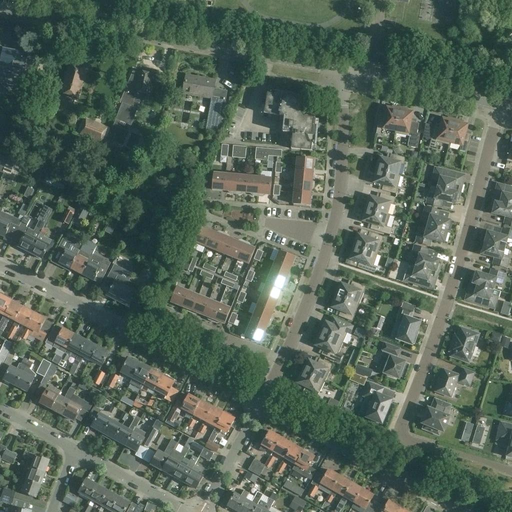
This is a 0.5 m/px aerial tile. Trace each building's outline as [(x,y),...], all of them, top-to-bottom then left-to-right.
[(23,78),(30,80),(34,58),(28,57),(29,54),(3,49),(1,57),(0,56),(0,80),(5,81),(6,79),(9,79),(15,81),(16,71),(24,73),(23,78)] [(79,99),(84,80),(87,70),(69,65),(60,94),(79,99)] [(155,75),(139,72),(138,73),(133,72),(120,103),(122,104),(116,120),(131,126),(138,110),(140,100),(135,99),(136,92),(151,95),(155,75)] [(219,133),(227,116),(223,116),(228,91),(214,89),(215,82),(186,76),(183,94),(211,99),(206,131),(219,133)] [(312,152),(313,145),(316,145),(317,126),(314,126),(315,119),(306,118),(298,109),(300,100),(293,98),(294,95),(275,92),(275,95),(268,94),(264,114),(284,118),(283,133),(293,134),(291,150),(312,152)] [(115,108),(110,100),(101,102),(100,111),(108,115),(115,108)] [(395,134),(400,109),(393,107),(393,110),(387,109),(386,118),(380,116),(376,134),(383,136),(384,129),(395,131),(395,134)] [(407,110),(400,109),(395,134),(409,137),(407,147),(417,149),(420,134),(417,134),(419,124),(410,122),(412,113),(406,112),(407,110)] [(86,119),(79,135),(101,144),(108,128),(86,119)] [(438,143),(449,146),(456,120),(449,119),(448,121),(443,120),(441,128),(435,127),(429,147),(436,149),(438,143)] [(456,120),(449,146),(450,143),(461,146),(459,152),(466,154),(471,136),(465,135),(467,126),(462,124),(462,122),(456,120)] [(118,143),(108,138),(103,147),(114,153),(118,143)] [(263,149),(262,161),(268,161),(268,157),(281,158),(282,151),(263,149)] [(0,164),(6,167),(9,159),(0,155),(0,164)] [(14,165),(18,167),(21,159),(11,155),(9,159),(6,167),(4,171),(11,174),(14,165)] [(377,163),(375,170),(401,177),(401,176),(397,175),(400,164),(404,165),(406,159),(391,155),(389,161),(381,159),(379,164),(377,163)] [(203,159),(195,157),(194,164),(202,166),(203,159)] [(296,170),(313,172),(314,167),(314,160),(311,159),(310,159),(297,158),(296,170)] [(438,188),(461,194),(463,185),(461,182),(450,179),(452,172),(435,168),(432,180),(439,182),(438,188)] [(185,173),(177,169),(172,181),(180,185),(185,173)] [(313,172),(296,170),(295,181),(314,183),(314,179),(313,176),(313,172)] [(401,177),(375,170),(373,177),(376,177),(374,183),(383,185),(382,191),(396,195),(401,177)] [(46,176),(65,184),(67,179),(48,171),(46,176)] [(224,192),(226,175),(214,173),(213,191),(224,192)] [(196,178),(188,174),(185,181),(193,185),(196,178)] [(226,175),(224,192),(229,192),(232,194),(236,195),(237,176),(226,175)] [(237,176),(236,195),(240,195),(243,193),(247,194),(249,177),(237,176)] [(249,177),(247,194),(251,194),(254,196),(258,197),(260,178),(249,177)] [(260,178),(258,197),(262,197),(265,195),(270,196),(272,179),(260,178)] [(314,183),(295,181),(294,193),(311,194),(311,190),(314,187),(314,183)] [(402,195),(412,198),(415,188),(405,185),(402,195)] [(493,202),(511,206),(511,187),(511,188),(509,195),(498,192),(495,194),(493,202)] [(461,194),(438,188),(435,198),(428,196),(426,204),(440,208),(442,201),(455,205),(456,201),(459,202),(461,194)] [(32,201),(36,192),(31,189),(26,198),(32,201)] [(98,194),(90,190),(84,201),(92,205),(98,194)] [(311,194),(294,193),(293,205),(306,206),(310,206),(311,200),(311,194)] [(365,209),(390,216),(387,215),(390,204),(394,205),(396,198),(381,194),(379,200),(370,198),(369,203),(366,202),(365,209)] [(511,206),(493,202),(491,210),(493,211),(492,214),(505,218),(504,224),(511,226),(511,206)] [(74,217),(83,222),(89,211),(80,206),(74,217)] [(448,231),(450,232),(452,224),(450,223),(451,221),(438,217),(440,211),(425,207),(422,219),(429,221),(427,227),(448,233),(448,231)] [(390,216),(365,209),(363,215),(365,216),(363,221),(372,224),(370,230),(385,234),(391,236),(392,229),(387,227),(390,216)] [(66,210),(60,221),(62,222),(57,230),(63,233),(68,225),(75,214),(66,210)] [(11,245),(24,217),(22,221),(2,213),(0,216),(0,235),(5,238),(5,237),(12,240),(10,244),(11,245)] [(31,254),(44,229),(43,228),(45,225),(39,221),(34,231),(26,227),(30,220),(24,217),(11,245),(18,248),(19,247),(19,248),(31,254)] [(206,247),(212,232),(202,227),(195,243),(206,247)] [(448,233),(427,227),(424,237),(418,235),(415,243),(430,247),(431,241),(445,244),(448,233)] [(44,229),(31,254),(42,260),(49,247),(48,247),(52,241),(44,237),(48,231),(44,229)] [(484,243),(505,249),(508,239),(511,240),(511,231),(503,229),(501,236),(488,232),(484,243)] [(217,252),(224,234),(220,232),(216,233),(212,232),(206,247),(217,252)] [(352,247),(377,255),(383,238),(369,233),(367,239),(359,236),(357,241),(355,240),(352,247)] [(227,256),(234,240),(230,238),(228,236),(224,234),(217,252),(227,256)] [(238,260),(245,243),(241,241),(238,242),(234,240),(227,256),(238,260)] [(71,270),(78,257),(81,250),(82,251),(85,244),(79,241),(76,247),(70,244),(58,266),(66,270),(67,268),(71,270)] [(245,243),(238,260),(249,265),(255,249),(251,247),(249,244),(245,243)] [(510,257),(503,255),(505,249),(484,243),(484,244),(481,243),(479,252),(482,253),(481,255),(494,259),(493,265),(507,269),(510,257)] [(82,276),(89,263),(92,257),(97,247),(92,244),(87,254),(82,251),(81,250),(78,257),(71,270),(82,276)] [(416,266),(439,273),(441,265),(439,264),(440,260),(427,256),(429,250),(414,246),(412,254),(419,256),(416,266)] [(374,266),(377,255),(352,247),(348,258),(359,262),(357,268),(375,274),(377,267),(374,266)] [(10,251),(6,266),(14,268),(18,253),(10,251)] [(275,263),(291,269),(295,258),(279,252),(275,263)] [(89,263),(82,276),(94,282),(100,285),(111,263),(104,260),(103,262),(92,257),(89,263)] [(291,269),(275,263),(271,273),(288,280),(290,276),(289,273),(291,269)] [(118,302),(126,287),(129,281),(119,276),(122,269),(114,265),(103,286),(111,290),(107,297),(118,302)] [(439,273),(416,266),(414,272),(407,269),(404,281),(420,286),(422,280),(433,283),(436,281),(439,273)] [(470,283),(493,290),(495,284),(502,286),(505,274),(491,270),(489,276),(476,272),(475,276),(473,275),(470,283)] [(288,280),(271,273),(266,284),(282,290),(284,286),(287,284),(288,280)] [(139,290),(145,293),(153,277),(146,274),(139,290)] [(129,281),(126,287),(118,302),(129,308),(140,287),(129,281)] [(335,295),(359,305),(366,288),(352,282),(350,288),(341,285),(339,290),(337,289),(335,295)] [(493,290),(470,283),(468,291),(470,295),(477,297),(475,304),(495,310),(498,298),(491,296),(493,290)] [(282,290),(266,284),(262,294),(280,301),(281,297),(281,294),(282,290)] [(182,308),(188,292),(177,287),(171,303),(182,308)] [(188,292),(182,308),(186,309),(188,312),(192,314),(199,296),(188,292)] [(280,301),(262,294),(258,305),(274,311),(275,307),(278,305),(280,301)] [(359,305),(335,295),(332,302),(334,303),(332,308),(341,311),(338,317),(352,322),(359,305)] [(4,299),(0,296),(0,313),(4,316),(11,303),(13,300),(6,296),(4,299)] [(199,296),(192,314),(196,315),(199,314),(203,316),(209,300),(199,296)] [(209,300),(203,316),(207,318),(209,321),(213,322),(220,304),(209,300)] [(11,303),(4,316),(0,324),(0,330),(3,332),(10,319),(16,322),(23,308),(11,303)] [(220,304),(213,322),(217,324),(220,323),(224,325),(231,309),(220,304)] [(274,311),(258,305),(254,315),(271,323),(273,319),(272,315),(274,311)] [(23,308),(16,322),(13,327),(12,326),(6,338),(11,341),(20,324),(27,327),(27,328),(34,314),(23,308)] [(417,337),(415,336),(420,322),(411,319),(413,313),(401,309),(397,320),(403,322),(397,340),(412,345),(412,344),(414,345),(417,337)] [(27,328),(27,327),(21,338),(26,341),(29,336),(43,343),(53,324),(46,320),(34,314),(27,328)] [(271,323),(254,315),(249,326),(265,332),(267,328),(270,327),(271,323)] [(319,333),(343,344),(350,327),(337,321),(334,327),(326,323),(324,328),(321,327),(319,333)] [(65,355),(75,336),(63,330),(63,331),(55,326),(45,344),(59,351),(65,355)] [(265,332),(249,326),(245,337),(261,343),(265,332)] [(461,329),(458,338),(455,337),(453,343),(452,344),(450,349),(451,350),(450,352),(452,353),(451,357),(468,363),(478,335),(461,329)] [(343,344),(319,333),(316,340),(318,341),(316,346),(324,349),(321,355),(340,363),(343,356),(338,354),(343,344)] [(499,343),(501,337),(492,334),(490,340),(499,343)] [(73,352),(79,355),(86,342),(75,336),(65,355),(69,357),(70,357),(73,352)] [(511,340),(503,337),(500,347),(508,349),(511,340)] [(0,370),(1,369),(10,350),(12,344),(5,341),(0,351),(0,370)] [(98,348),(86,342),(79,355),(76,360),(73,366),(77,368),(80,363),(81,363),(82,362),(84,358),(90,361),(91,361),(98,348)] [(403,378),(408,366),(405,365),(406,362),(396,358),(397,357),(400,349),(385,344),(382,351),(383,351),(382,356),(388,358),(386,363),(388,363),(384,374),(399,380),(400,377),(403,378)] [(98,348),(91,361),(102,367),(109,354),(98,348)] [(16,387),(28,361),(24,359),(21,365),(20,364),(16,371),(11,368),(14,361),(12,361),(16,352),(10,350),(1,369),(8,372),(4,381),(16,387)] [(301,371),(325,383),(333,366),(320,359),(317,365),(309,361),(306,366),(304,365),(301,371)] [(36,373),(44,378),(45,378),(52,364),(43,360),(36,373)] [(122,373),(133,379),(140,366),(141,363),(134,360),(133,362),(128,360),(122,373)] [(28,361),(16,387),(28,393),(36,375),(30,370),(33,363),(28,361)] [(61,391),(64,386),(70,374),(52,364),(45,378),(44,378),(35,394),(43,399),(40,404),(51,410),(59,397),(47,391),(49,388),(45,386),(49,379),(58,384),(56,389),(61,391)] [(357,365),(354,373),(369,379),(372,371),(357,365)] [(140,366),(133,379),(144,385),(151,372),(140,366)] [(474,374),(463,370),(461,377),(444,370),(435,392),(451,398),(457,382),(469,387),(474,374)] [(92,383),(99,386),(105,375),(99,371),(92,383)] [(325,383),(301,371),(298,377),(300,378),(298,383),(306,387),(303,393),(316,399),(325,383)] [(156,391),(163,378),(164,375),(157,372),(156,374),(151,372),(144,385),(141,390),(147,393),(150,388),(156,391)] [(112,374),(105,388),(109,390),(110,388),(113,389),(119,378),(112,374)] [(156,391),(167,397),(174,384),(175,381),(169,378),(167,380),(163,378),(156,391)] [(369,384),(365,393),(363,398),(365,399),(359,414),(367,417),(367,418),(382,424),(391,400),(380,396),(383,390),(369,384)] [(63,416),(70,403),(76,391),(70,388),(64,400),(59,397),(51,410),(63,416)] [(94,390),(91,395),(96,398),(99,393),(94,390)] [(132,407),(133,406),(134,403),(123,397),(121,401),(132,407)] [(152,397),(149,403),(147,408),(150,410),(156,399),(152,397)] [(194,416),(200,403),(188,397),(182,410),(187,412),(185,415),(192,419),(194,416)] [(70,403),(63,416),(74,422),(76,419),(81,422),(86,412),(88,413),(92,406),(79,398),(75,406),(70,403)] [(146,406),(136,400),(134,403),(133,406),(143,412),(146,406)] [(200,403),(194,416),(205,422),(212,409),(200,403)] [(441,431),(443,432),(449,418),(442,415),(444,410),(433,406),(431,411),(428,410),(423,423),(425,424),(424,429),(439,435),(441,431)] [(103,434),(111,421),(117,410),(112,407),(109,412),(101,411),(94,407),(88,418),(95,422),(92,428),(103,434)] [(205,422),(216,427),(217,428),(223,415),(212,409),(205,422)] [(180,423),(176,421),(180,414),(172,410),(166,420),(167,420),(165,423),(177,430),(180,423)] [(128,416),(123,413),(120,419),(125,422),(128,416)] [(228,434),(229,433),(235,421),(234,421),(236,418),(229,415),(228,418),(223,415),(217,428),(216,427),(205,447),(216,453),(219,448),(213,444),(218,435),(219,435),(221,430),(228,434)] [(136,428),(139,422),(134,419),(131,425),(136,428)] [(196,422),(190,419),(187,426),(192,429),(196,422)] [(110,438),(115,440),(122,428),(111,421),(103,434),(104,434),(102,437),(108,440),(110,438)] [(136,428),(133,434),(126,447),(137,453),(141,446),(148,450),(163,424),(158,421),(153,429),(150,427),(146,434),(136,428)] [(511,425),(499,422),(495,441),(510,445),(509,449),(508,449),(506,457),(511,458),(511,425)] [(207,428),(201,425),(198,432),(203,435),(207,428)] [(126,447),(133,434),(122,428),(115,440),(126,447)] [(274,452),(281,439),(269,432),(259,450),(265,453),(268,448),(274,452)] [(164,437),(159,434),(154,443),(159,446),(164,437)] [(190,448),(193,443),(194,441),(189,438),(184,449),(188,451),(190,448)] [(281,439),(274,452),(284,458),(291,445),(281,439)] [(162,471),(174,450),(177,444),(171,441),(164,455),(158,452),(151,465),(162,471)] [(193,443),(190,448),(201,454),(204,449),(193,443)] [(291,445),(284,458),(296,464),(303,451),(291,445)] [(204,449),(201,454),(199,457),(209,462),(214,454),(204,449)] [(10,454),(11,452),(6,450),(2,457),(2,458),(1,460),(8,463),(11,455),(10,454)] [(174,450),(162,471),(173,477),(181,465),(185,457),(174,450)] [(303,451),(296,464),(307,471),(315,458),(303,451)] [(11,455),(8,463),(12,465),(17,455),(11,452),(10,454),(11,455)] [(26,466),(27,466),(45,474),(50,461),(26,452),(24,457),(29,459),(26,466)] [(185,484),(195,465),(198,459),(193,456),(186,468),(181,465),(173,477),(185,484)] [(261,475),(271,456),(270,456),(264,466),(254,460),(251,465),(248,471),(259,477),(260,475),(261,475)] [(271,456),(261,475),(263,476),(267,468),(270,469),(276,459),(271,456)] [(276,471),(281,474),(287,465),(281,462),(276,471)] [(6,463),(3,469),(17,476),(20,470),(6,463)] [(195,465),(185,484),(196,490),(203,477),(198,474),(201,469),(195,465)] [(22,479),(41,486),(45,474),(27,466),(22,479)] [(332,490),(340,477),(329,471),(325,478),(321,484),(318,489),(319,489),(329,495),(330,495),(332,490)] [(244,478),(254,484),(258,478),(247,472),(244,478)] [(344,497),(351,484),(351,483),(350,483),(351,482),(351,480),(347,478),(346,478),(345,480),(344,480),(340,477),(332,490),(330,495),(334,498),(337,493),(344,497)] [(41,486),(22,479),(19,478),(17,483),(25,486),(22,493),(36,499),(41,486)] [(166,495),(172,484),(162,479),(157,490),(166,495)] [(90,499),(98,486),(87,480),(79,493),(90,499)] [(355,503),(362,490),(351,484),(344,497),(335,511),(339,511),(341,510),(342,510),(348,499),(355,503)] [(318,489),(312,485),(307,495),(313,498),(318,489)] [(101,505),(109,492),(98,486),(90,499),(87,505),(86,504),(81,511),(89,511),(95,502),(101,505)] [(0,495),(13,499),(16,492),(4,488),(3,492),(0,490),(0,495)] [(300,488),(296,494),(301,497),(304,491),(300,488)] [(377,506),(370,502),(374,497),(362,490),(355,503),(352,509),(357,511),(373,511),(378,504),(377,506)] [(236,511),(240,511),(247,500),(246,500),(249,494),(244,491),(241,497),(235,494),(228,507),(236,511)] [(112,511),(119,498),(109,492),(101,505),(112,511)] [(254,511),(260,501),(263,495),(257,492),(252,503),(247,500),(240,511),(254,511)] [(268,511),(271,508),(271,507),(278,496),(273,493),(267,504),(260,501),(254,511),(268,511)] [(0,502),(11,506),(13,499),(0,495),(0,502)] [(330,495),(329,495),(325,501),(326,501),(331,504),(334,498),(330,495)] [(294,511),(301,500),(295,497),(289,508),(294,511)] [(125,499),(124,501),(119,498),(112,511),(111,511),(125,511),(130,504),(129,504),(130,502),(125,499)] [(301,500),(294,511),(296,511),(301,511),(306,503),(301,500)] [(398,511),(401,508),(389,502),(386,508),(384,507),(380,511),(398,511)]
